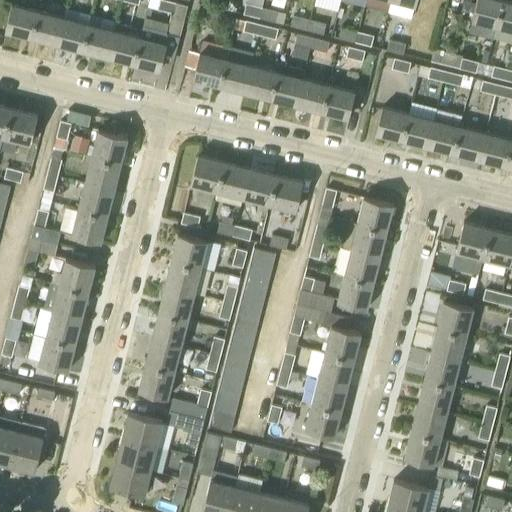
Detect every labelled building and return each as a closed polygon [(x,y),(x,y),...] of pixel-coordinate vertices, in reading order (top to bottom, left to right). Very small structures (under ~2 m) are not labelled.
[(161,0),(159,9),(171,13),(169,21),(167,30),(180,34),(188,5),(166,0),(161,0)] [(212,0),(211,5),(227,9),(230,0),(212,0)] [(365,0),(364,5),(388,11),(391,0),(365,0)] [(476,0),(472,20),(469,32),(492,38),(496,26),(502,0),(476,0)] [(511,29),(511,2),(503,0),(502,0),(496,26),(511,29)] [(243,13),(260,17),(263,6),(246,2),(243,13)] [(5,30),(31,37),(38,10),(12,4),(5,30)] [(279,11),(263,6),(260,17),(276,21),(279,11)] [(198,19),(207,21),(223,26),(223,27),(233,29),(233,28),(236,17),(201,8),(198,19)] [(38,10),(31,37),(57,43),(63,17),(38,10)] [(291,25),(307,29),(310,19),(294,15),(291,25)] [(63,17),(57,43),(83,50),(89,23),(63,17)] [(326,23),(310,19),(307,29),(323,33),(326,23)] [(262,24),(246,20),(243,30),(259,34),(262,24)] [(89,23),(83,50),(108,56),(115,30),(89,23)] [(177,46),(180,34),(167,30),(143,24),(140,36),(141,37),(134,63),(160,70),(167,43),(177,46)] [(278,28),(262,24),(259,34),(275,38),(278,28)] [(339,37),(355,41),(358,31),(341,27),(339,37)] [(134,63),(141,37),(140,36),(115,30),(108,56),(134,63)] [(374,35),(358,31),(355,41),(371,45),(374,35)] [(431,60),(433,50),(406,43),(407,35),(391,31),(386,49),(431,60)] [(310,47),(313,37),(297,33),(294,43),(310,47)] [(329,41),(313,37),(310,47),(326,51),(329,41)] [(365,50),(348,46),(346,56),(362,60),(365,50)] [(433,50),(431,60),(476,72),(479,61),(463,57),(463,55),(434,48),(433,50)] [(193,78),(220,85),(226,58),(200,51),(196,68),(193,78)] [(254,57),(252,64),(245,91),(271,98),(279,63),(254,57)] [(245,91),(252,64),(226,58),(220,85),(245,91)] [(408,71),(411,62),(394,58),(391,67),(408,71)] [(303,77),(305,70),(279,63),(271,98),(296,104),(303,77)] [(494,65),(491,75),(507,79),(510,69),(494,65)] [(444,81),(446,71),(430,67),(427,77),(444,81)] [(446,71),(444,81),(460,85),(462,75),(446,71)] [(329,83),(303,77),(296,104),(322,111),(329,83)] [(496,94),(499,84),(482,80),(480,90),(496,94)] [(355,90),(353,90),(329,83),(322,111),(348,117),(355,90)] [(511,87),(499,84),(496,94),(511,98),(511,87)] [(0,104),(0,148),(1,149),(4,136),(11,107),(0,104)] [(38,114),(11,107),(4,136),(30,143),(38,114)] [(401,139),(408,113),(382,107),(376,133),(401,139)] [(68,120),(86,124),(90,125),(92,114),(89,113),(70,109),(68,120)] [(434,119),(408,113),(401,139),(427,146),(434,120),(434,119)] [(434,119),(434,120),(427,146),(453,152),(460,126),(434,119)] [(57,136),(67,139),(71,123),(61,120),(57,136)] [(479,159),(486,133),(460,126),(453,152),(479,159)] [(98,129),(94,144),(90,143),(87,154),(91,155),(121,163),(128,136),(98,129)] [(486,133),(479,159),(505,165),(511,139),(486,133)] [(70,149),(86,153),(89,138),(74,134),(70,149)] [(217,190),(224,161),(198,154),(191,183),(217,190)] [(85,181),(114,189),(121,163),(91,155),(85,181)] [(48,172),(58,175),(62,158),(52,156),(48,172)] [(243,196),(250,167),(224,161),(217,190),(243,196)] [(31,172),(23,170),(7,166),(4,177),(20,181),(28,183),(31,172)] [(269,203),(277,174),(250,167),(243,196),(269,203)] [(58,175),(48,172),(44,188),(54,191),(58,175)] [(303,181),(277,174),(269,203),(296,209),(303,181)] [(78,208),(108,215),(114,189),(85,181),(78,208)] [(0,182),(0,193),(9,196),(12,185),(0,182)] [(327,187),(323,203),(333,206),(337,189),(327,187)] [(0,193),(0,204),(6,206),(9,196),(0,193)] [(357,222),(387,230),(393,203),(364,196),(357,222)] [(322,206),(320,213),(330,215),(333,206),(323,203),(322,206)] [(31,236),(57,243),(61,231),(45,227),(49,210),(39,208),(31,236)] [(101,242),(108,215),(78,208),(71,234),(101,242)] [(184,212),(181,222),(198,226),(200,216),(184,212)] [(328,225),(330,215),(320,213),(317,223),(328,225)] [(221,221),(232,224),(234,217),(223,214),(221,221)] [(234,235),(236,225),(232,224),(221,221),(219,220),(217,231),(234,235)] [(456,250),(482,257),(490,228),(464,221),(456,250)] [(387,230),(357,222),(350,249),(380,256),(387,230)] [(323,242),(328,225),(317,223),(313,239),(323,242)] [(236,225),(234,235),(250,239),(252,229),(236,225)] [(511,233),(490,228),(482,257),(509,264),(511,251),(511,233)] [(178,232),(171,259),(200,266),(207,240),(178,232)] [(272,233),(269,244),(286,248),(289,237),(272,233)] [(57,243),(31,236),(24,264),(34,267),(38,251),(54,255),(57,243)] [(323,242),(313,239),(309,256),(319,258),(323,242)] [(242,266),(247,249),(236,247),(232,263),(242,266)] [(254,247),(251,258),(274,263),(277,252),(254,247)] [(373,282),(380,256),(350,249),(344,275),(373,282)] [(58,284),(88,291),(95,265),(65,257),(58,284)] [(251,258),(249,269),(271,275),(274,263),(251,258)] [(200,266),(171,259),(165,285),(194,292),(200,266)] [(249,269),(246,280),(268,286),(271,275),(249,269)] [(427,284),(447,289),(450,279),(450,275),(430,270),(427,284)] [(297,303),(331,312),(334,296),(311,290),(314,277),(304,275),(297,303)] [(367,309),(373,282),(344,275),(337,301),(367,309)] [(466,282),(450,279),(447,289),(463,293),(466,282)] [(246,280),(243,291),(265,297),(268,286),(246,280)] [(44,308),(51,310),(82,317),(88,291),(58,284),(51,282),(44,308)] [(223,299),(233,302),(237,286),(226,283),(223,299)] [(30,286),(19,284),(15,300),(25,303),(30,286)] [(194,292),(165,285),(158,311),(187,318),(194,292)] [(485,287),(482,298),(499,303),(502,292),(485,287)] [(243,291),(240,303),(262,308),(265,297),(243,291)] [(499,303),(511,306),(511,294),(502,292),(499,303)] [(233,302),(223,299),(219,316),(229,318),(233,302)] [(444,299),(437,326),(466,333),(473,307),(444,299)] [(25,303),(15,300),(11,317),(21,319),(25,303)] [(260,319),(262,308),(240,303),(237,314),(260,319)] [(331,325),(325,351),(354,358),(361,332),(349,329),(351,317),(331,312),(297,303),(288,341),(297,343),(299,334),(300,334),(304,318),(331,325)] [(48,322),(45,336),(75,344),(82,317),(51,310),(48,322)] [(187,318),(158,311),(152,337),(181,345),(187,318)] [(237,314),(235,325),(257,331),(260,319),(237,314)] [(235,325),(232,336),(254,342),(257,331),(235,325)] [(437,326),(430,352),(460,359),(466,333),(437,326)] [(210,352),(220,354),(224,338),(214,335),(210,352)] [(6,336),(2,353),(12,356),(16,339),(6,336)] [(68,370),(75,344),(45,336),(38,362),(68,370)] [(232,336),(229,347),(251,353),(254,342),(232,336)] [(181,345),(152,337),(145,363),(174,371),(181,345)] [(288,341),(281,367),(291,370),(295,354),(294,353),(297,343),(288,341)] [(229,347),(226,358),(248,364),(251,353),(229,347)] [(348,384),(354,358),(325,351),(318,377),(348,384)] [(220,354),(210,352),(206,368),(216,370),(220,354)] [(453,385),(460,359),(430,352),(424,378),(453,385)] [(495,368),(505,371),(510,354),(499,352),(495,368)] [(226,358),(223,370),(246,375),(248,364),(226,358)] [(174,371),(145,363),(138,390),(167,397),(174,371)] [(286,386),(291,370),(281,367),(277,384),(286,386)] [(505,371),(495,368),(491,385),(501,387),(505,371)] [(223,370),(220,381),(243,386),(246,375),(223,370)] [(341,411),(348,384),(318,377),(311,403),(341,411)] [(447,411),(453,385),(424,378),(417,404),(447,411)] [(21,383),(5,379),(2,389),(18,394),(21,383)] [(220,381),(218,392),(240,398),(243,386),(220,381)] [(38,387),(36,397),(52,402),(55,391),(38,387)] [(169,410),(204,418),(211,390),(201,388),(197,402),(173,396),(169,410)] [(218,392),(215,403),(237,409),(240,398),(218,392)] [(215,403),(212,414),(234,420),(237,409),(215,403)] [(282,406),(272,403),(268,420),(278,423),(282,406)] [(334,437),(341,411),(311,403),(305,429),(334,437)] [(440,437),(447,411),(417,404),(411,430),(440,437)] [(486,404),(482,420),(492,422),(497,407),(486,404)] [(204,418),(169,410),(166,422),(183,427),(182,429),(189,430),(187,443),(197,446),(204,418)] [(128,411),(122,436),(157,445),(163,420),(128,411)] [(231,431),(234,420),(212,414),(209,425),(231,431)] [(488,439),(492,422),(482,420),(477,437),(488,439)] [(0,425),(0,462),(10,465),(19,430),(0,425)] [(35,471),(44,436),(19,430),(10,465),(35,471)] [(434,464),(440,437),(411,430),(404,457),(434,464)] [(235,449),(237,438),(208,431),(205,442),(218,445),(235,449)] [(157,445),(122,436),(116,461),(151,470),(157,445)] [(267,458),(270,447),(254,442),(251,453),(267,458)] [(270,447),(267,458),(284,462),(286,451),(270,447)] [(496,447),(493,457),(500,458),(503,448),(496,447)] [(317,470),(320,459),(303,455),(300,465),(317,470)] [(469,473),(479,476),(483,459),(473,456),(469,473)] [(179,476),(189,479),(193,462),(183,460),(179,476)] [(145,494),(151,470),(116,461),(110,486),(145,494)] [(443,477),(437,475),(431,474),(429,481),(441,484),(443,477)] [(394,478),(388,503),(423,511),(429,487),(394,478)] [(228,511),(235,485),(210,479),(201,511),(228,511)] [(183,504),(187,488),(177,485),(173,501),(183,504)] [(228,511),(254,511),(260,491),(235,485),(228,511)] [(466,485),(463,494),(471,496),(474,487),(466,485)] [(260,491),(254,511),(280,511),(284,498),(260,491)] [(458,511),(469,511),(474,498),(463,495),(458,511)] [(504,499),(488,495),(485,505),(502,510),(504,499)] [(307,511),(309,504),(284,498),(280,511),(307,511)] [(422,511),(423,511),(388,503),(385,511),(422,511)]
